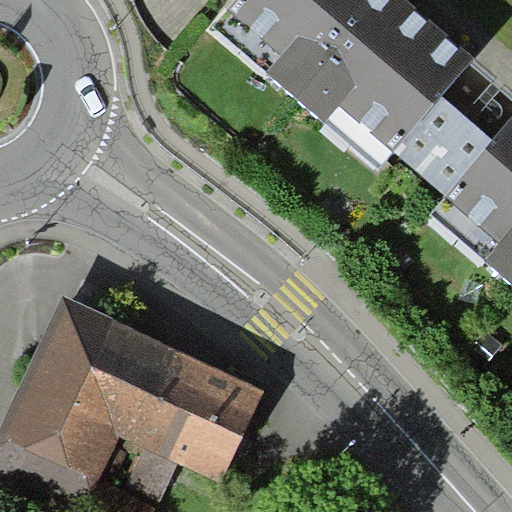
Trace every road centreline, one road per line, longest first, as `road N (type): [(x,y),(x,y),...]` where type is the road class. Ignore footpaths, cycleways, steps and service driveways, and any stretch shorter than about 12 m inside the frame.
road 1 (secondary): [(61,147),(280,317),(455,511)]
road 2 (secondary): [(61,147),(83,84),(78,51),(42,0)]
